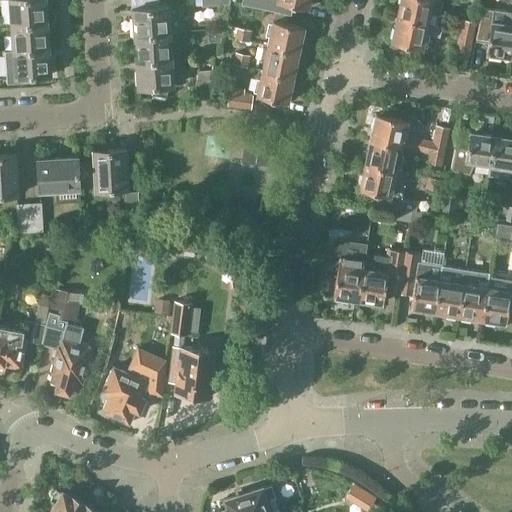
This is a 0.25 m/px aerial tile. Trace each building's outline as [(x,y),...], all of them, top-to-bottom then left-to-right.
[(8,0),(10,24),(47,22),(45,0),(8,0)] [(242,0),(242,2),(291,13),(293,4),(308,7),(309,3),(311,4),(311,0),(242,0)] [(400,0),(397,15),(436,24),(441,0),(400,0)] [(130,9),(132,35),(170,33),(170,32),(185,31),(183,3),(168,5),(168,6),(130,9)] [(510,55),(511,44),(511,11),(481,6),(477,38),(488,39),(486,51),(510,55)] [(442,25),(436,24),(397,15),(391,41),(422,48),(425,33),(440,37),(442,25)] [(267,44),(298,52),(304,26),(272,19),(267,44)] [(462,20),(460,29),(473,32),(475,23),(462,20)] [(10,24),(11,50),(49,48),(47,22),(10,24)] [(228,24),(225,37),(249,41),(251,29),(228,24)] [(223,28),(208,29),(209,41),(221,40),(223,28)] [(473,32),(460,29),(455,28),(453,37),(458,38),(455,55),(467,58),(473,32)] [(132,35),(133,62),(171,59),(170,33),(132,35)] [(262,68),(293,75),(298,52),(267,44),(262,68)] [(49,48),(11,50),(13,77),(51,75),(49,48)] [(235,51),(233,63),(248,66),(250,54),(235,51)] [(171,59),(133,62),(135,88),(151,87),(152,95),(165,97),(167,86),(173,85),(171,59)] [(288,101),(293,75),(262,68),(256,94),(288,101)] [(206,102),(211,72),(197,72),(192,99),(206,102)] [(227,105),(251,108),(253,94),(244,92),(244,87),(229,86),(227,105)] [(374,113),(369,138),(400,145),(429,152),(429,151),(442,154),(448,127),(435,125),(432,141),(403,135),(406,120),(374,113)] [(449,168),(449,169),(468,174),(470,174),(476,160),(481,161),(489,163),(494,134),(469,130),(466,147),(454,145),(449,168)] [(489,163),(488,175),(511,178),(511,176),(511,136),(494,134),(489,163)] [(395,169),(400,145),(369,138),(364,162),(395,169)] [(77,160),(76,160),(77,176),(93,175),(94,187),(126,185),(124,145),(91,146),(92,159),(77,160)] [(440,164),(442,154),(429,151),(429,152),(427,161),(440,164)] [(0,192),(16,192),(14,152),(0,152),(0,192)] [(76,153),(35,155),(37,189),(55,188),(56,200),(78,199),(77,186),(78,186),(77,176),(76,160),(77,160),(76,153)] [(397,208),(412,210),(416,211),(418,199),(402,196),(407,172),(395,169),(364,162),(358,187),(375,191),(372,203),(397,208)] [(427,176),(425,188),(439,190),(441,179),(427,176)] [(126,197),(124,197),(127,226),(140,225),(137,190),(125,192),(126,197)] [(444,193),(442,210),(457,212),(459,195),(444,193)] [(16,230),(29,230),(27,200),(14,201),(16,230)] [(27,200),(29,230),(42,229),(40,200),(27,200)] [(491,217),(493,203),(484,202),(482,216),(491,217)] [(340,218),(342,207),(333,206),(332,216),(340,218)] [(395,219),(410,221),(412,210),(397,208),(395,219)] [(412,210),(410,221),(421,223),(422,212),(416,211),(412,210)] [(456,227),(458,216),(450,215),(448,226),(456,227)] [(487,222),(485,236),(496,237),(497,224),(487,222)] [(498,223),(498,229),(511,231),(511,225),(498,223)] [(254,238),(250,244),(256,248),(260,242),(254,238)] [(333,295),(358,299),(365,253),(340,249),(339,260),(331,259),(329,272),(336,274),(333,295)] [(365,253),(358,299),(382,303),(384,290),(385,290),(385,291),(398,293),(405,251),(391,249),(390,257),(365,253)] [(410,306),(434,310),(440,278),(442,265),(421,261),(422,254),(405,251),(398,293),(412,295),(410,306)] [(434,310),(458,314),(463,282),(466,268),(442,265),(440,278),(434,310)] [(489,272),(466,268),(463,282),(458,314),(482,318),(487,286),(489,272)] [(511,283),(511,290),(487,286),(482,318),(506,322),(509,300),(511,300),(511,283)] [(52,288),(48,308),(60,310),(58,318),(56,326),(67,328),(68,321),(76,322),(80,302),(65,299),(67,290),(52,288)] [(41,301),(39,303),(49,305),(50,299),(47,295),(43,294),(42,299),(41,301)] [(156,300),(154,312),(171,314),(172,302),(170,302),(156,300)] [(173,344),(168,383),(176,384),(175,393),(208,397),(214,349),(181,345),(182,333),(186,334),(190,302),(174,300),(170,332),(174,333),(173,344)] [(25,341),(41,344),(45,324),(49,305),(39,303),(38,303),(35,322),(34,322),(34,321),(24,319),(22,329),(0,324),(0,371),(2,372),(3,365),(20,367),(25,341)] [(156,318),(154,327),(169,329),(171,319),(156,318)] [(56,326),(45,324),(41,344),(52,346),(52,348),(56,349),(49,373),(52,373),(50,380),(57,382),(54,390),(69,394),(71,386),(78,388),(79,381),(82,381),(90,354),(87,353),(89,346),(69,341),(72,329),(67,328),(56,326)] [(112,342),(107,358),(115,361),(120,344),(112,342)] [(113,367),(101,394),(102,394),(108,397),(102,411),(128,423),(135,409),(137,405),(145,408),(145,410),(161,412),(166,366),(150,364),(136,359),(129,374),(121,370),(120,371),(114,368),(113,367)] [(346,493),(368,507),(374,496),(353,483),(346,493)] [(222,511),(267,511),(274,510),(270,497),(274,496),(271,484),(219,501),(222,511)] [(78,511),(84,502),(63,490),(63,491),(56,487),(52,492),(50,498),(56,502),(50,511),(78,511)] [(100,511),(84,502),(78,511),(100,511)]
